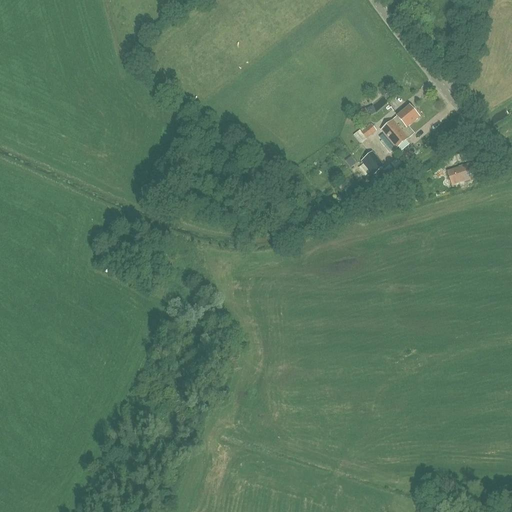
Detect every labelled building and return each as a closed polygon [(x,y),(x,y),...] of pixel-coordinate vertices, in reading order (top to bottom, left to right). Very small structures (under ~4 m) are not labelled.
[(407,128),(408,126),(419,117),(410,106),(397,117),(398,117),(393,121),(397,125),(401,121),(407,128)] [(355,123),(359,121),(369,116),(365,108),(351,114),(352,116),(355,123)] [(397,125),(393,121),(393,120),(381,130),(384,133),(396,147),(397,148),(408,138),(414,133),(408,126),(407,128),(401,121),(397,125)] [(366,139),(376,131),(371,126),(366,130),(362,133),(366,139)] [(396,147),(384,133),(380,137),(383,142),(382,143),(390,152),(396,147)] [(407,151),(402,158),(408,163),(413,156),(407,151)] [(373,153),(361,162),(373,177),(385,167),(373,153)] [(401,164),(397,159),(391,164),(395,169),(401,164)] [(452,186),(479,176),(474,163),(447,172),(452,186)] [(394,170),(389,165),(383,170),(387,175),(394,170)]
